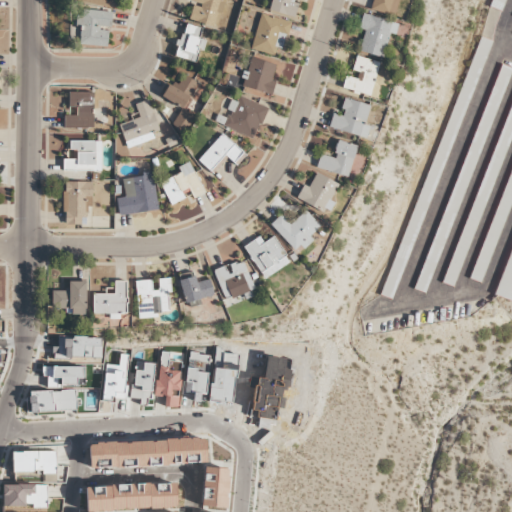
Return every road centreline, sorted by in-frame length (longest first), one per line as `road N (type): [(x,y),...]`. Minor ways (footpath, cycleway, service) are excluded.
road 1 (residential): [(0,248),(157,247),(231,217),(287,153),(335,0)]
road 2 (tertiary): [(0,423),(26,344),(29,0)]
road 3 (residential): [(0,434),(214,426),(243,457),(239,511)]
road 4 (residential): [(155,0),(138,68),(30,68)]
